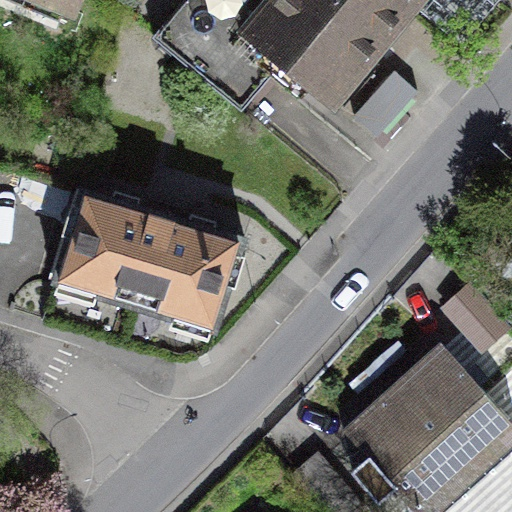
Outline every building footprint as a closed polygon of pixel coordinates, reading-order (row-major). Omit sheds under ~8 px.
[(51,0),(74,9),(78,0),(51,0)] [(410,10),(398,0),(183,0),(153,37),(233,104),(261,71),(308,111),(320,97),(331,106),(381,46),(410,10)] [(398,0),(410,10),(419,0),(423,0),(460,30),(484,0),(398,0)] [(418,90),(394,69),(354,114),(377,135),(398,113),(418,90)] [(245,255),(239,253),(244,237),(175,216),(178,207),(166,203),(154,199),(151,209),(82,187),(77,204),(73,203),(50,275),(54,277),(53,281),(215,331),(229,286),(235,287),(245,255)] [(463,277),(436,301),(476,347),(504,323),(463,277)] [(378,378),(330,420),(407,507),(507,419),(430,332),(378,378)]
